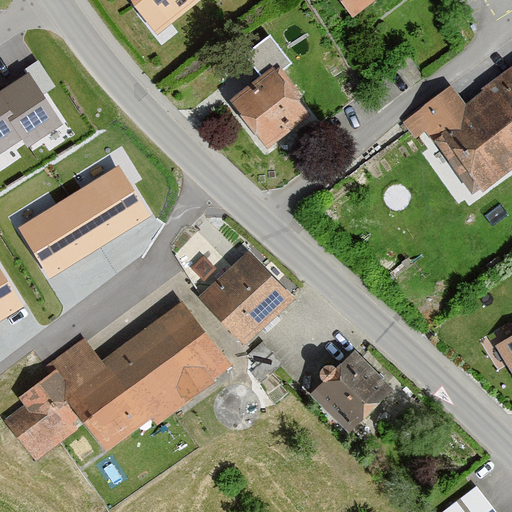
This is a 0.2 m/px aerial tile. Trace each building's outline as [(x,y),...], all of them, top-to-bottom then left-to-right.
[(194,0),(129,0),(136,13),(157,35),(194,0)] [(337,0),(351,19),(376,0),(337,0)] [(290,68),(269,41),(244,60),(264,87),(280,75),(290,68)] [(451,84),(402,121),(416,140),(424,134),(471,196),(511,165),(511,74),(468,107),(451,84)] [(264,87),(234,108),(264,149),(310,115),(280,75),(264,87)] [(0,153),(21,139),(27,148),(62,125),(30,76),(0,96),(0,153)] [(118,165),(16,227),(48,279),(150,217),(118,165)] [(249,249),(198,296),(242,343),(293,297),(249,249)] [(0,270),(0,321),(23,308),(0,270)] [(26,408),(6,424),(33,460),(84,422),(106,451),(153,416),(157,422),(232,367),(180,298),(101,357),(85,335),(41,368),(47,376),(18,397),(26,408)] [(511,338),(500,346),(511,364),(511,338)] [(386,393),(348,354),(309,391),(348,430),(386,393)]
